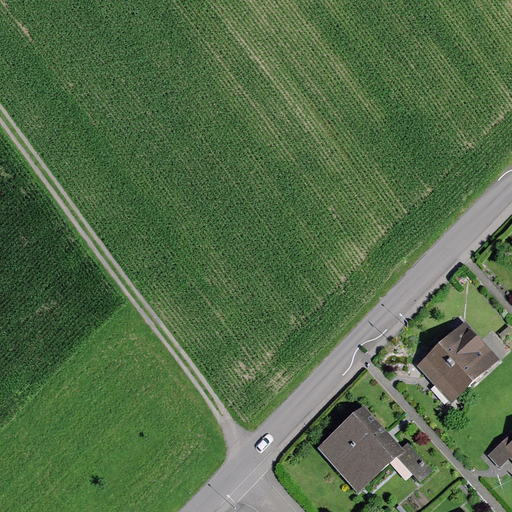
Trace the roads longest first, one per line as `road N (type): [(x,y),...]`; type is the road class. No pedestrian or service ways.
road 1 (track): [(0,113),(251,459)]
road 2 (residential): [(239,472),(511,184)]
